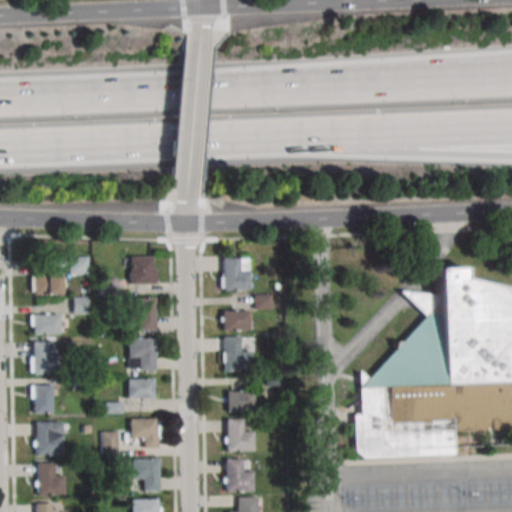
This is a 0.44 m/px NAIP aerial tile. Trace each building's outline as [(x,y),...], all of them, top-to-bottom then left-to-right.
[(153,255),(128,255),(128,283),(153,283),(153,255)] [(86,256),(67,256),(67,273),(86,273),(86,256)] [(247,258),(219,258),(219,289),(247,289),(247,258)] [(356,370),(364,377),(390,349),(390,341),(399,340),(422,315),(396,291),(433,295),(432,268),(460,267),(460,277),(506,288),(511,293),(511,427),(451,430),(452,454),(360,458),(351,451),(350,414),(357,414),(356,370)] [(58,273),(29,273),(29,293),(58,293),(58,273)] [(114,277),(97,277),(97,294),(114,294),(114,277)] [(251,308),(274,308),(274,292),(251,292),(251,308)] [(87,296),(71,296),(71,313),(87,313),(87,296)] [(153,329),(153,297),(135,297),(135,329),(153,329)] [(248,310),(219,310),(219,329),(248,329),(248,310)] [(28,333),(58,333),(58,313),(28,314),(28,333)] [(249,370),(249,348),(239,348),(239,335),(221,335),(220,370),(249,370)] [(125,369),(152,369),(152,337),(125,337),(125,369)] [(31,343),(31,375),(58,374),(58,355),(47,356),(47,342),(31,343)] [(262,376),(262,387),(280,387),(280,376),(262,376)] [(73,378),(73,388),(87,388),(87,378),(73,378)] [(151,378),(125,378),(125,397),(151,397),(151,378)] [(29,412),(49,412),(49,384),(29,384),(29,412)] [(251,390),(224,390),(224,410),(251,410),(251,390)] [(121,402),(121,414),(103,414),(103,402),(121,402)] [(127,418),(127,437),(137,437),(137,447),(156,447),(156,418),(127,418)] [(251,450),(251,430),(241,430),(241,419),(223,419),(223,450),(251,450)] [(60,454),(60,421),(32,421),(32,454),(60,454)] [(99,451),(115,451),(115,430),(99,430),(99,451)] [(156,457),(128,457),(128,478),(139,478),(139,490),(156,490),(156,457)] [(222,490),(249,490),(249,470),(240,470),(240,458),(222,458),(222,490)] [(51,462),(34,462),(34,494),(62,494),(62,473),(51,473),(51,462)] [(254,511),(254,496),(235,496),(235,510),(224,510),(224,511),(254,511)] [(128,511),(158,511),(158,497),(128,497),(128,511)] [(32,511),(49,511),(49,502),(32,502),(32,511)]
